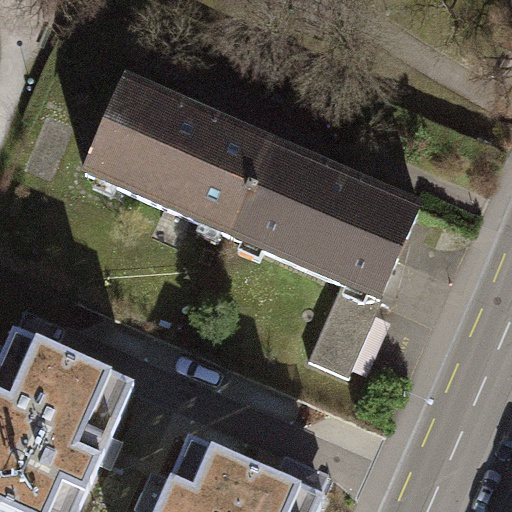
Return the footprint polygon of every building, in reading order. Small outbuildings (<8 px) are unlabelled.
[(77,175),(224,240),(264,148),(117,84),(77,175)] [(264,148),(224,240),(333,287),(371,304),(411,212),(264,148)] [(371,304),(333,287),(301,362),(341,380),(374,305),(371,304)] [(0,379),(0,509),(6,511),(81,511),(135,390),(18,339),(0,379)] [(190,446),(160,511),(325,511),(327,507),(190,446)] [(293,480),(317,496),(338,463),(314,448),(293,480)]
